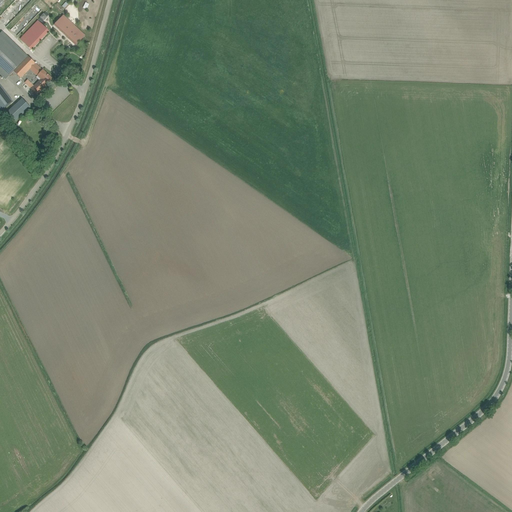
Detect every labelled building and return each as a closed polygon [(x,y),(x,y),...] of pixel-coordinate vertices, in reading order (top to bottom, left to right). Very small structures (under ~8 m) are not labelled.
[(40,18),(39,19),(41,21),(42,22),(43,21),(44,21),(48,17),(47,17),(49,15),(45,12),(44,14),(40,17),(40,18)] [(57,27),(74,43),(83,34),(65,17),(57,27)] [(23,37),(20,39),(31,50),(32,49),(48,32),(37,22),(23,37)] [(0,65),(10,75),(14,71),(21,78),(30,70),(36,63),(28,56),(2,32),(0,34),(0,65)] [(38,75),(37,76),(41,79),(34,86),(31,89),(37,94),(52,79),(49,75),(36,63),(30,70),(36,75),(37,74),(38,75)] [(0,83),(0,108),(12,100),(0,83)] [(31,107),(22,98),(7,112),(16,121),(31,107)]
